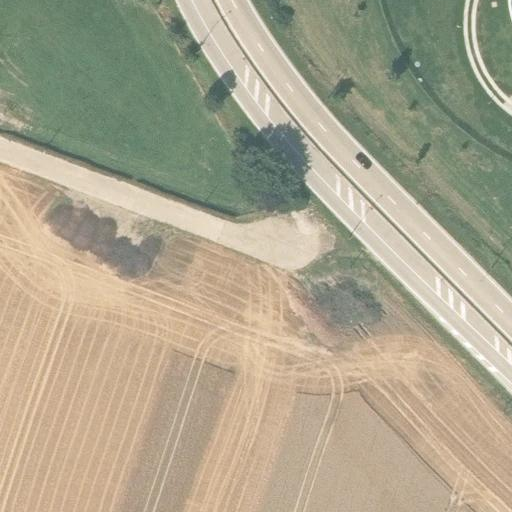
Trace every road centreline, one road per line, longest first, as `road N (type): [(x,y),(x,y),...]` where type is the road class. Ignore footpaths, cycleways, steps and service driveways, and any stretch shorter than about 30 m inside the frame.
road 1 (secondary): [(179,0),(276,143),(511,377)]
road 2 (secondary): [(511,325),(325,131),(231,0)]
road 3 (unclassified): [(0,145),(288,249)]
